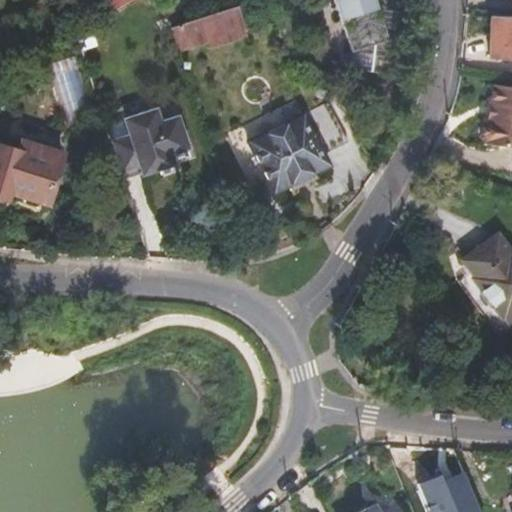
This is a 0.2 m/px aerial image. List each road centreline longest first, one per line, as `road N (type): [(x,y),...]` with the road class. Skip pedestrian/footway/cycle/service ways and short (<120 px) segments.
road 1 (residential): [(443,0),(419,134),(342,258),(277,326)]
road 2 (tertiary): [(277,326),(240,301),(197,288),(0,281)]
road 3 (residential): [(511,430),(305,405)]
road 4 (tertiary): [(227,511),(288,449),(305,405)]
